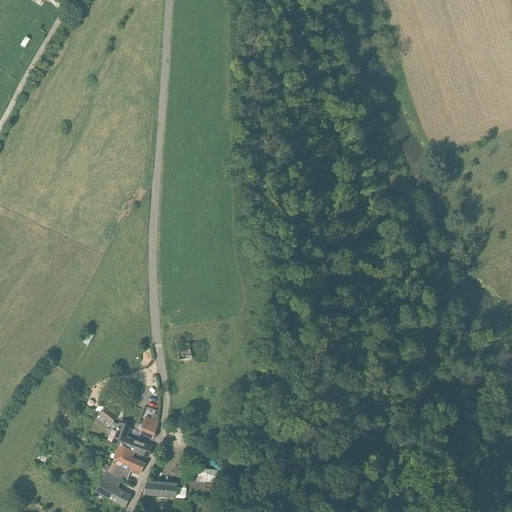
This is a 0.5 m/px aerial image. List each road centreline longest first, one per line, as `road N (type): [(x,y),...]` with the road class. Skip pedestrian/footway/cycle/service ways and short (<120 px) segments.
road 1 (residential): [(167,0),(152,223),(163,417),(127,511)]
road 2 (track): [(70,0),(0,125)]
